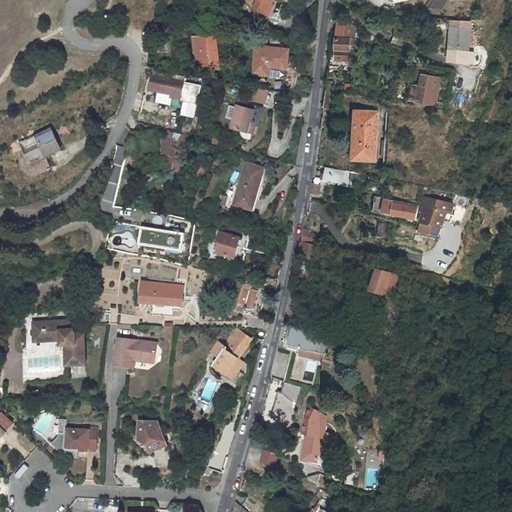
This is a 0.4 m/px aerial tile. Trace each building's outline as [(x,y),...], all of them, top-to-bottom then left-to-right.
[(273,0),(255,0),(252,6),(263,12),(268,3),(271,4),(273,0)] [(268,3),(263,12),(266,13),(271,4),(268,3)] [(338,21),(337,32),(337,37),(359,38),(359,34),(356,34),(356,32),(350,31),(350,22),(338,21)] [(192,38),(196,62),(204,62),(205,69),(216,69),(212,37),(196,38),(195,26),(188,27),(189,38),(192,38)] [(470,38),(460,37),(459,52),(469,53),(469,46),(470,38)] [(356,40),(336,39),(334,61),(356,62),(357,51),(356,51),(356,40)] [(291,46),(256,41),(251,68),(268,71),(270,62),(287,65),(291,46)] [(423,72),(418,103),(443,107),(443,103),(437,102),(439,88),(433,87),(434,78),(433,77),(434,74),(427,73),(427,76),(425,76),(426,73),(423,72)] [(176,80),(152,75),(149,92),(150,92),(150,90),(173,94),(172,97),(180,98),(186,100),(185,104),(183,115),(198,117),(203,86),(176,81),(176,80)] [(473,82),(461,78),(456,98),(467,102),(473,82)] [(254,87),(252,101),(267,103),(269,89),(254,87)] [(340,92),(326,89),(323,109),(337,111),(340,92)] [(264,112),(240,106),(234,128),(255,134),(258,124),(261,125),(264,112)] [(442,110),(432,108),(432,116),(441,117),(442,110)] [(380,113),(359,110),(354,134),(376,138),(380,113)] [(53,128),(20,143),(30,163),(63,148),(53,128)] [(354,134),(351,158),(372,162),(376,138),(354,134)] [(143,137),(134,135),(131,148),(140,150),(143,137)] [(183,144),(173,141),(171,152),(169,158),(179,160),(180,154),(181,154),(183,144)] [(265,168),(247,163),(235,205),(253,210),(265,168)] [(348,186),(347,187),(353,188),(356,174),(325,167),(323,174),(315,172),(313,183),(326,185),(327,181),(348,186)] [(321,186),(313,184),(313,183),(311,193),(319,194),(321,186)] [(451,203),(423,197),(422,206),(423,206),(426,207),(424,212),(420,222),(437,226),(444,211),(449,212),(451,203)] [(395,200),(387,199),(384,214),(390,216),(392,214),(416,219),(418,208),(394,203),(395,200)] [(384,237),(386,223),(377,222),(376,236),(384,237)] [(140,244),(184,251),(187,232),(143,225),(140,244)] [(235,257),(242,231),(231,228),(230,235),(221,233),(216,253),(235,257)] [(301,242),(315,245),(317,236),(303,233),(301,242)] [(318,260),(321,246),(315,245),(301,242),(298,256),(318,260)] [(278,281),(280,268),(266,266),(264,278),(278,281)] [(303,287),(306,288),(316,272),(307,270),(303,287)] [(399,276),(378,270),(371,290),(383,293),(384,291),(393,294),(399,276)] [(260,288),(276,291),(276,290),(278,281),(264,278),(263,278),(262,279),(260,288)] [(186,287),(156,284),(145,284),(144,303),(174,305),(185,305),(186,287)] [(257,292),(247,289),(245,296),(247,296),(245,306),(253,308),(257,292)] [(237,302),(235,310),(243,313),(245,304),(237,302)] [(119,324),(120,308),(112,307),(110,323),(119,324)] [(122,316),(122,323),(138,324),(139,317),(122,316)] [(245,317),(245,328),(248,329),(264,329),(265,318),(245,317)] [(36,343),(66,341),(68,363),(87,362),(85,332),(77,333),(77,329),(72,329),(71,322),(35,324),(36,343)] [(295,345),(293,352),(284,381),(300,386),(309,357),(311,350),(333,356),(338,340),(299,329),(295,345)] [(222,345),(218,342),(212,352),(219,357),(214,365),(227,374),(234,362),(251,338),(241,332),(234,342),(229,349),(222,345)] [(150,343),(119,338),(115,365),(130,368),(132,357),(146,359),(152,358),(153,347),(150,343)] [(229,349),(234,342),(227,338),(222,345),(229,349)] [(27,353),(59,352),(60,363),(68,363),(66,341),(36,343),(26,343),(27,353)] [(309,357),(331,363),(333,356),(311,350),(309,357)] [(331,365),(339,368),(339,366),(341,358),(333,356),(331,363),(330,365),(331,365)] [(132,357),(130,368),(136,368),(137,362),(151,364),(152,358),(146,359),(132,357)] [(232,377),(240,366),(234,362),(227,374),(232,377)] [(356,381),(349,379),(347,390),(354,391),(356,381)] [(279,418),(277,426),(283,428),(282,430),(290,432),(297,409),(303,411),(307,388),(300,386),(284,381),(281,393),(277,392),(271,416),(279,418)] [(326,413),(310,410),(305,419),(303,435),(310,436),(306,461),(317,462),(316,469),(327,474),(334,432),(328,431),(328,428),(324,427),(326,413)] [(0,412),(0,426),(5,431),(12,424),(0,412)] [(159,422),(140,420),(139,439),(146,440),(151,452),(169,445),(165,436),(163,431),(159,422)] [(171,428),(163,431),(165,436),(173,433),(171,428)] [(265,431),(257,428),(253,442),(260,445),(265,431)] [(67,450),(98,451),(99,429),(90,429),(90,431),(68,430),(68,437),(67,450)] [(275,466),(279,454),(264,449),(260,462),(275,466)] [(296,471),(314,480),(317,472),(299,464),(296,471)] [(201,474),(210,476),(211,470),(203,468),(201,474)] [(357,491),(357,475),(349,475),(349,488),(351,489),(357,491)] [(326,511),(327,511),(330,505),(333,507),(334,503),(323,497),(315,510),(311,510),(310,511),(326,511)] [(247,511),(235,503),(233,510),(234,511),(247,511)]
